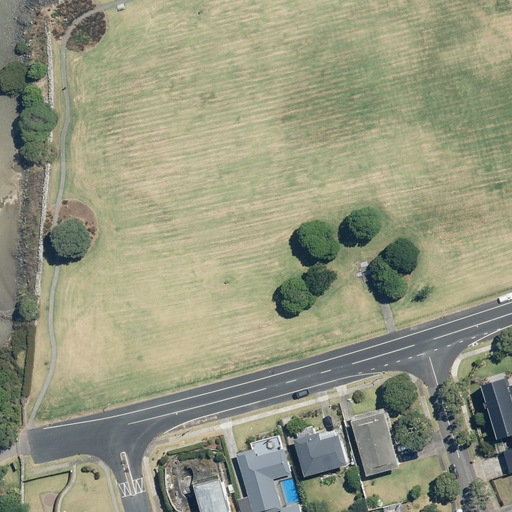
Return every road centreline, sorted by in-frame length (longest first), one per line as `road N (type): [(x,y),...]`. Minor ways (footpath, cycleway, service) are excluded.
road 1 (residential): [(113,425),(424,341)]
road 2 (residential): [(424,341),(471,503)]
